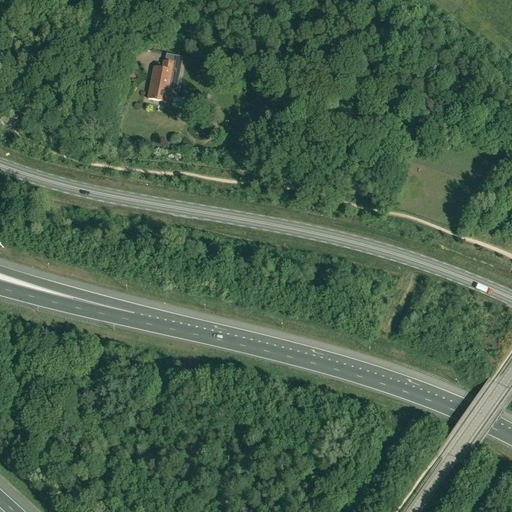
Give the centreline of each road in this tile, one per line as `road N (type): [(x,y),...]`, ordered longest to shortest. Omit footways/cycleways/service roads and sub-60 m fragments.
road 1 (secondary): [(511,298),(360,244),(57,184),(0,165)]
road 2 (motorway): [(511,439),(356,375),(132,320)]
road 3 (tertiary): [(413,511),(511,371)]
road 4 (motorway): [(132,320),(0,269)]
road 5 (motorway): [(132,320),(0,288)]
